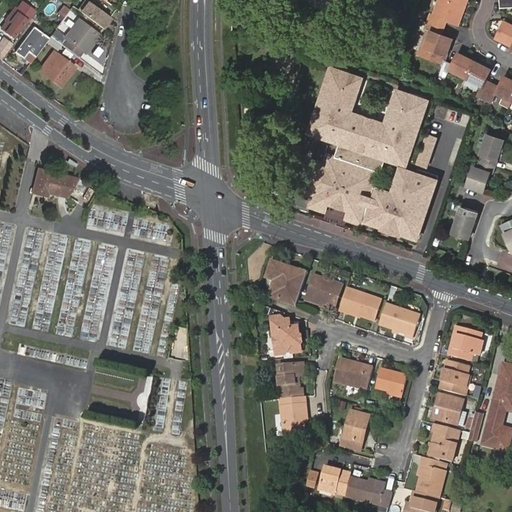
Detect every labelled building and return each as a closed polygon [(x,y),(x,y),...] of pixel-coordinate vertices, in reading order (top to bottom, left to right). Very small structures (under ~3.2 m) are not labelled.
[(113,16),(93,2),(93,1),(90,0),(86,0),(80,9),(94,19),(103,26),(104,26),(105,27),(113,16)] [(430,14),(427,20),(444,26),(447,20),(458,24),(462,15),(458,13),(460,8),(464,9),(467,0),(439,0),(434,15),(430,14)] [(2,27),(17,39),(32,19),(16,7),(6,20),(7,21),(2,27)] [(59,15),(63,16),(59,27),(70,31),(76,13),(61,8),(59,15)] [(79,18),(66,36),(81,48),(84,50),(86,52),(100,33),(79,18)] [(444,26),(427,20),(425,28),(429,30),(419,56),(443,64),(445,60),(447,53),(444,52),(446,47),(449,48),(450,47),(453,39),(441,34),(444,26)] [(501,39),(511,44),(511,23),(505,20),(499,32),(503,34),(501,39)] [(31,51),(37,56),(49,40),(51,37),(36,26),(17,51),(26,58),(31,51)] [(66,36),(57,29),(53,34),(62,41),(66,36)] [(51,37),(49,40),(60,48),(64,43),(62,41),(53,34),(51,37)] [(0,39),(0,58),(2,60),(13,43),(3,36),(0,39)] [(81,48),(66,36),(62,41),(64,43),(77,53),(81,48)] [(32,63),(37,56),(31,51),(26,58),(32,63)] [(56,51),(42,70),(62,85),(77,66),(56,51)] [(443,64),(439,75),(445,79),(450,69),(466,78),(475,61),(462,55),(461,58),(456,56),(452,63),(445,60),(443,64)] [(475,61),(466,78),(483,86),(478,95),(485,98),(493,83),(486,80),(489,73),(484,70),(486,66),(475,61)] [(312,124),(311,128),(330,134),(328,139),(344,144),(383,157),(388,159),(390,154),(408,160),(410,157),(412,149),(414,142),(417,134),(420,127),(422,119),(425,111),(426,107),(427,104),(428,100),(415,95),(411,94),(397,89),(396,93),(395,96),(393,101),(391,108),(390,108),(387,115),(388,116),(386,122),(383,122),(378,120),(377,124),(357,117),(358,113),(354,112),(351,111),(354,104),(355,104),(358,97),(356,96),(359,89),(360,85),(361,81),(362,78),(349,74),(344,72),(332,68),(331,71),(329,75),(328,79),(325,87),(323,93),(321,101),(317,109),(315,116),(312,124)] [(496,92),(511,100),(511,79),(509,78),(507,82),(502,79),(499,86),(493,83),(485,98),(491,101),(496,92)] [(359,112),(358,113),(357,117),(377,124),(378,120),(379,119),(359,112)] [(330,134),(311,128),(310,133),(328,139),(330,134)] [(429,169),(440,137),(427,133),(416,164),(429,169)] [(483,155),(481,161),(496,166),(505,141),(489,135),(481,154),(483,155)] [(379,171),(383,157),(344,144),(340,158),(379,171)] [(407,165),(408,160),(390,154),(388,159),(407,165)] [(374,186),(379,171),(340,158),(329,155),(326,164),(315,161),(304,194),(315,197),(312,207),(325,212),(328,202),(349,209),(346,219),(361,224),(368,203),(374,186)] [(496,166),(481,161),(478,168),(475,167),(468,185),(484,191),(490,173),(493,174),(496,166)] [(392,192),(374,186),(368,203),(372,204),(367,221),(418,238),(439,174),(418,168),(417,172),(401,167),(392,192)] [(36,192),(42,169),(39,168),(33,191),(36,192)] [(72,199),(80,180),(79,179),(42,169),(36,192),(47,195),(48,192),(72,199)] [(478,211),(464,206),(462,213),(460,212),(453,232),(469,237),(478,211)] [(295,304),(306,272),(272,260),(266,276),(273,279),(268,294),(295,304)] [(322,300),(334,304),(342,284),(313,275),(305,298),(321,303),(322,300)] [(381,299),(346,287),(338,310),(347,313),(348,310),(360,314),(374,320),(381,299)] [(333,309),(334,304),(322,300),(321,303),(320,305),(333,309)] [(419,314),(386,303),(378,323),(412,334),(419,314)] [(289,327),(288,319),(284,320),(281,316),(270,318),(275,353),(284,352),(286,348),(290,351),(300,350),(299,342),(297,340),(296,335),(298,335),(296,326),(289,327)] [(453,356),(469,360),(472,352),(480,354),(484,340),(481,339),(482,332),(456,325),(454,337),(458,338),(453,356)] [(449,355),(453,356),(458,338),(454,337),(449,355)] [(444,372),(440,388),(465,395),(468,387),(465,386),(468,374),(467,373),(469,365),(447,359),(445,368),(444,372)] [(367,392),(372,369),(338,361),(332,383),(367,392)] [(277,378),(279,400),(300,398),(299,384),(294,385),(293,376),(298,376),(300,376),(299,363),(277,365),(278,378),(277,378)] [(511,366),(503,365),(493,407),(505,410),(511,411),(511,366)] [(387,392),(402,396),(406,378),(380,371),(375,389),(387,392)] [(439,393),(435,408),(438,408),(436,418),(457,423),(463,400),(439,393)] [(300,398),(279,400),(282,435),(303,433),(302,426),(302,422),(306,421),(306,422),(304,397),(303,397),(300,398)] [(336,409),(344,411),(347,402),(338,400),(336,409)] [(505,410),(493,407),(483,445),(507,451),(511,431),(511,429),(501,426),(505,410)] [(476,411),(471,431),(479,433),(484,413),(476,411)] [(350,413),(343,440),(360,445),(364,428),(367,429),(370,418),(350,413)] [(460,429),(434,423),(432,431),(435,432),(432,442),(431,446),(429,455),(452,461),(460,429)] [(477,441),(479,433),(471,431),(469,439),(477,441)] [(361,454),(363,445),(360,445),(343,440),(340,449),(342,449),(358,453),(361,454)] [(422,476),(418,491),(439,497),(446,472),(441,470),(444,462),(423,457),(421,466),(424,466),(422,476)] [(336,494),(345,497),(349,479),(350,476),(324,469),(318,491),(335,495),(336,494)] [(310,470),(306,488),(316,490),(320,472),(310,470)] [(345,498),(388,509),(392,494),(383,492),(384,488),(367,484),(349,479),(345,497),(345,498)] [(418,491),(414,490),(411,504),(410,508),(406,507),(404,511),(434,511),(439,497),(418,491)] [(445,499),(443,509),(450,510),(452,501),(445,499)]
